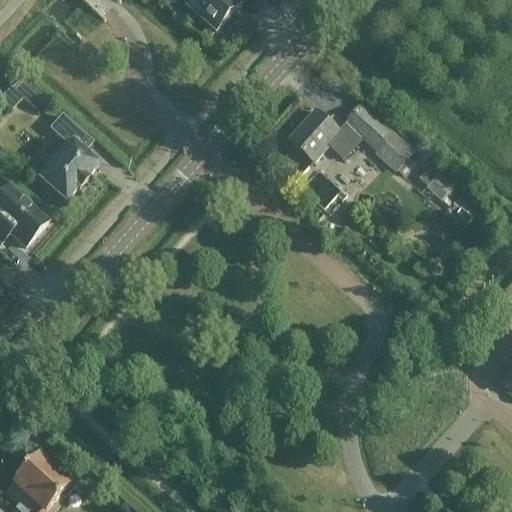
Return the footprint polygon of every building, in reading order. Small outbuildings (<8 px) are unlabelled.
[(242,9),(232,0),(184,0),(185,2),(186,6),(184,8),(206,28),(204,30),(213,39),(215,36),(217,37),(226,28),(229,31),(237,21),(234,19),(242,9)] [(43,102),(22,83),(13,92),(20,99),(22,97),(37,110),(43,102)] [(314,164),(327,149),(343,163),(363,141),(376,153),(374,155),(400,178),(410,167),(407,164),(414,156),(392,135),(389,138),(359,111),(339,134),(315,114),(290,143),(314,164)] [(72,146),(60,159),(57,156),(46,168),(50,171),(38,184),(64,207),(77,193),(79,195),(87,185),(85,184),(98,169),(72,146)] [(427,189),(438,177),(430,169),(419,182),(427,189)] [(26,250),(48,225),(7,189),(0,197),(0,245),(1,246),(2,245),(0,243),(0,240),(7,233),(26,250)] [(40,459),(13,488),(17,491),(11,497),(21,506),(18,510),(19,511),(55,511),(61,506),(58,503),(62,499),(65,503),(75,492),(40,459)]
